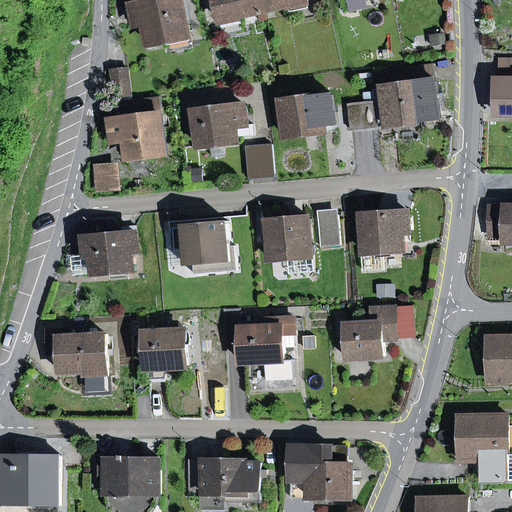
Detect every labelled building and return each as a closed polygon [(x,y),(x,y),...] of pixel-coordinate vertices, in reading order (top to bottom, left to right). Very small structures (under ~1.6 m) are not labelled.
[(169,40),(169,37),(190,33),(183,0),(164,0),(134,6),(138,26),(147,24),(151,44),(169,40)] [(242,18),(241,16),(265,10),(263,0),(217,0),(223,22),(242,18)] [(290,5),(290,7),(309,2),(308,0),(263,0),(265,10),(290,5)] [(432,36),(433,46),(445,44),(444,34),(432,36)] [(500,80),(511,80),(511,59),(501,60),(500,80)] [(383,91),(388,127),(443,120),(437,80),(434,65),(389,71),(391,86),(384,87),(383,87),(383,91)] [(112,71),(116,98),(132,96),(129,69),(112,71)] [(384,87),(391,86),(389,71),(382,71),(384,87)] [(511,108),(511,80),(500,80),(499,80),(499,108),(511,108)] [(362,103),(365,129),(388,127),(383,91),(375,92),(376,101),(362,103)] [(325,132),(324,126),(337,125),(333,94),(283,101),(288,137),(325,132)] [(160,99),(124,103),(126,121),(162,116),(160,99)] [(349,104),(352,131),(365,129),(362,103),(349,104)] [(201,146),(238,142),(236,127),(248,126),(246,106),(197,113),(201,146)] [(168,153),(164,116),(162,116),(126,121),(112,122),(114,140),(126,139),(129,157),(130,157),(130,155),(147,153),(147,156),(168,153)] [(250,176),(276,174),(273,145),(247,147),(250,176)] [(98,170),(100,189),(118,187),(117,169),(98,170)] [(511,248),(511,207),(491,208),(490,235),(508,236),(509,249),(511,248)] [(364,216),(367,253),(405,251),(403,232),(411,232),(409,213),(364,216)] [(319,217),(322,247),(342,245),(339,215),(319,217)] [(272,244),(273,260),(290,259),(313,257),(310,218),(270,222),(270,226),(262,226),(264,245),(272,244)] [(195,265),(196,275),(239,271),(237,246),(232,247),(229,222),(184,226),(184,228),(175,229),(177,251),(186,250),(187,266),(195,265)] [(134,271),(133,253),(139,252),(137,227),(123,228),(123,234),(87,239),(88,256),(95,256),(96,274),(134,271)] [(173,267),(187,266),(186,250),(177,251),(172,251),(173,267)] [(88,256),(74,257),(75,276),(96,274),(95,256),(88,256)] [(314,257),(313,257),(290,259),(291,274),(315,272),(314,257)] [(399,332),(399,339),(416,338),(414,307),(373,310),(374,324),(347,326),(349,358),(386,356),(385,340),(385,333),(399,332)] [(224,310),(226,350),(243,349),(244,363),(266,362),(267,381),(296,379),(295,360),(287,360),(285,334),(285,319),(266,320),(266,327),(242,328),(241,309),(224,310)] [(297,333),(296,318),(285,319),(285,334),(297,333)] [(167,380),(166,367),(190,366),(188,332),(179,333),(178,327),(172,327),(161,334),(148,335),(150,381),(167,380)] [(89,372),(89,369),(109,368),(107,336),(76,338),(76,331),(51,332),(51,347),(63,346),(64,373),(89,372)] [(511,337),(489,338),(490,382),(511,381),(511,337)] [(511,481),(511,436),(510,416),(460,417),(461,461),(482,460),(491,460),(489,466),(483,469),(483,483),(511,481)] [(292,447),(292,499),(351,500),(352,465),(348,465),(349,447),(292,447)] [(0,498),(35,499),(35,506),(62,506),(63,456),(36,456),(20,456),(0,455),(0,498)] [(155,511),(161,505),(161,495),(162,460),(127,460),(127,457),(123,457),(123,460),(107,459),(107,467),(107,476),(106,495),(109,495),(112,506),(117,511),(155,511)] [(227,511),(227,503),(263,503),(263,464),(247,464),(247,461),(207,460),(207,463),(190,463),(190,495),(203,495),(203,511),(227,511)] [(482,460),(483,469),(489,466),(491,460),(482,460)] [(0,498),(0,505),(35,506),(35,499),(0,498)] [(470,511),(471,499),(420,500),(420,511),(470,511)]
